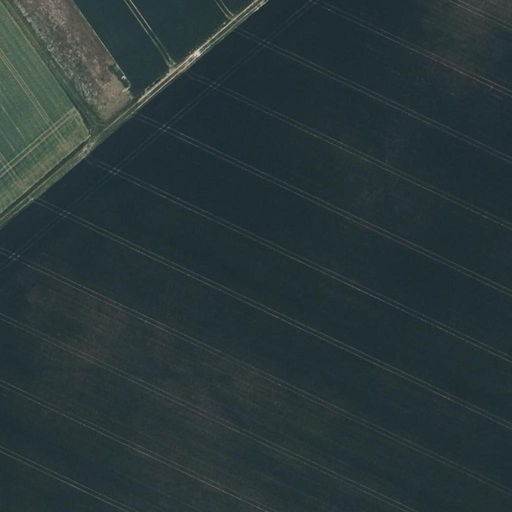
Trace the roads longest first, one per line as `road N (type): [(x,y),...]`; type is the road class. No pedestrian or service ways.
road 1 (track): [(261,0),(0,222)]
road 2 (track): [(5,0),(103,134)]
